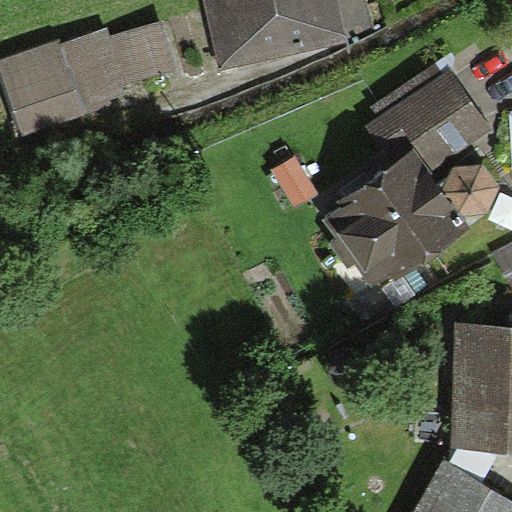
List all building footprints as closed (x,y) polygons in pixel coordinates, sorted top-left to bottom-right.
[(202,0),(220,74),(341,46),(332,0),(202,0)] [(60,43),(0,65),(0,77),(20,141),(109,109),(107,103),(126,97),(124,88),(175,72),(162,25),(110,40),(106,31),(62,48),(60,43)] [(444,65),(363,121),(401,176),(482,120),(444,65)] [(320,198),(368,268),(432,225),(383,154),(320,198)] [(295,201),(314,188),(292,157),(274,170),(295,201)] [(511,243),(485,259),(506,295),(511,291),(511,243)] [(454,443),(511,444),(511,310),(457,309),(454,443)] [(511,511),(511,491),(458,458),(425,511),(511,511)]
